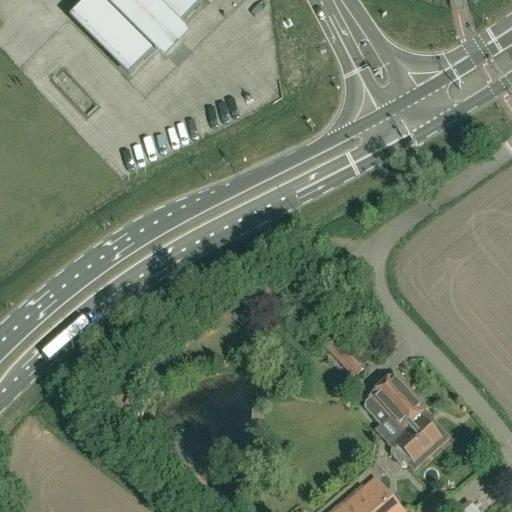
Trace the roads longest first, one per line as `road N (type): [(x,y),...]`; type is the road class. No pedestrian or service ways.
road 1 (primary): [(0,401),(81,325),(163,268),(414,138)]
road 2 (primary): [(396,107),(144,231),(71,280),(0,343)]
road 3 (unclassified): [(511,449),(380,300),(372,278),(384,238),(511,148)]
road 4 (primary): [(511,33),(396,107)]
road 5 (tertiary): [(396,107),(333,0)]
